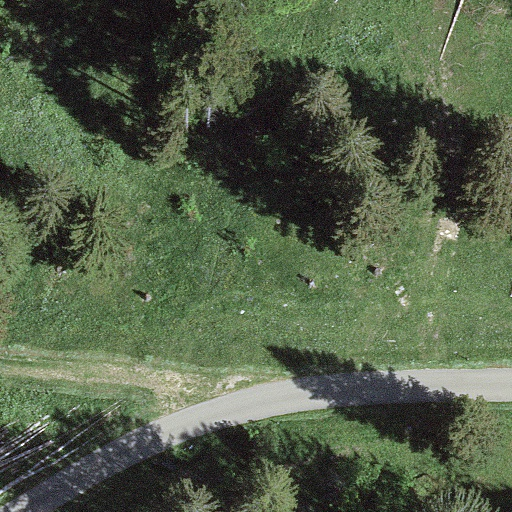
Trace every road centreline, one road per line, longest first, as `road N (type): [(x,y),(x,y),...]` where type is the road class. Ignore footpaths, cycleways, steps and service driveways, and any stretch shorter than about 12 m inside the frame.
road 1 (unclassified): [(511,392),(333,398),(232,414),(112,460),(28,511)]
road 2 (track): [(0,365),(157,381),(211,397),(232,414)]
